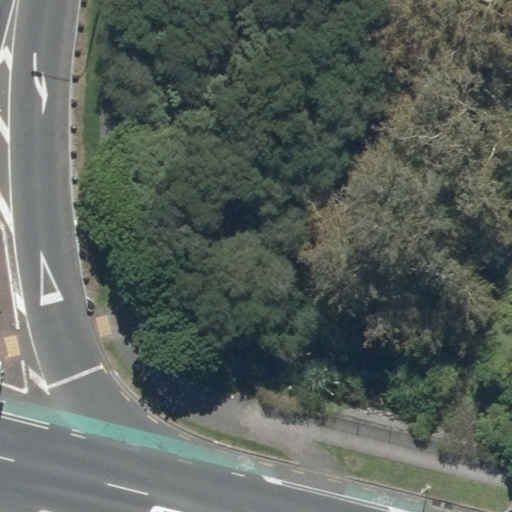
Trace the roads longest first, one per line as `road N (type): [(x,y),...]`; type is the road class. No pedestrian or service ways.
road 1 (primary): [(50,0),(43,186),(59,330),(133,440),(222,500)]
road 2 (secondary): [(0,445),(222,500)]
